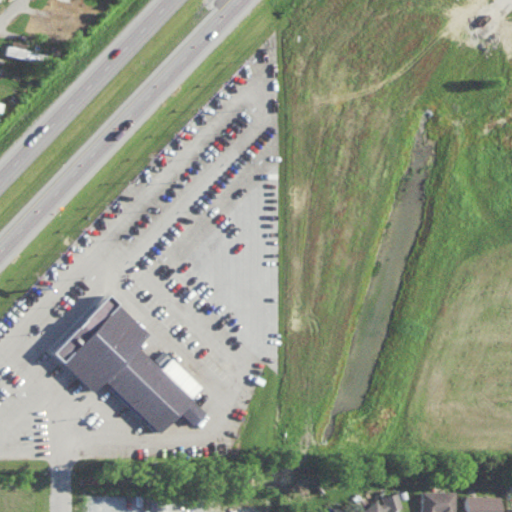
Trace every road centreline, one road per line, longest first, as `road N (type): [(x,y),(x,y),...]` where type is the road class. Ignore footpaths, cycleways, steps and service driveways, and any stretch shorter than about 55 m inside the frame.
road 1 (motorway): [(0,246),(237,0)]
road 2 (motorway): [(171,0),(0,178)]
